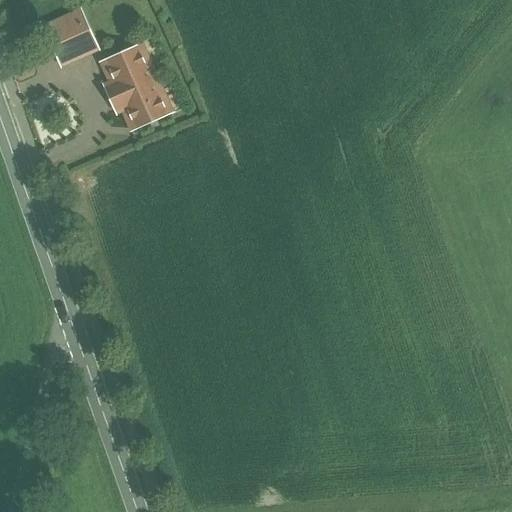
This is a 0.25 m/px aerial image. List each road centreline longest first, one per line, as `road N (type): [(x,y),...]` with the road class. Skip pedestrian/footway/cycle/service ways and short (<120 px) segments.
road 1 (secondary): [(70,322),(0,116)]
road 2 (secondary): [(135,511),(70,322)]
road 3 (residential): [(70,322),(22,511)]
